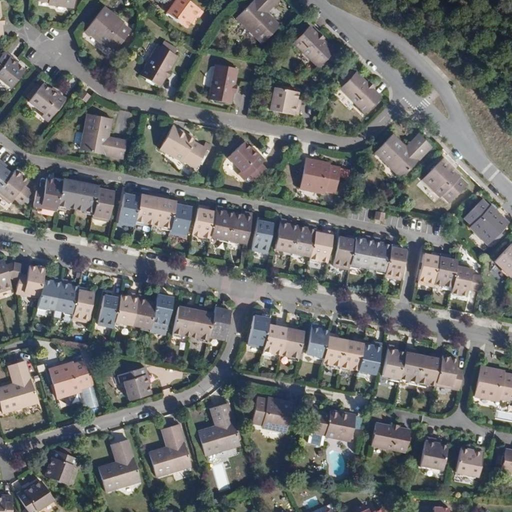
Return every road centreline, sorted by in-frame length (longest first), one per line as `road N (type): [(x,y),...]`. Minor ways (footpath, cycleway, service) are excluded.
road 1 (residential): [(402,318),(418,236),(27,158),(0,138)]
road 2 (residential): [(94,0),(54,52),(118,97),(347,143),(365,138),(407,93)]
road 3 (residential): [(248,288),(0,237)]
road 4 (residential): [(219,372),(459,428)]
road 5 (residential): [(219,372),(165,405),(0,450)]
road 6 (residential): [(471,153),(444,85),(399,42),(332,16)]
road 7 (residential): [(402,318),(248,288)]
